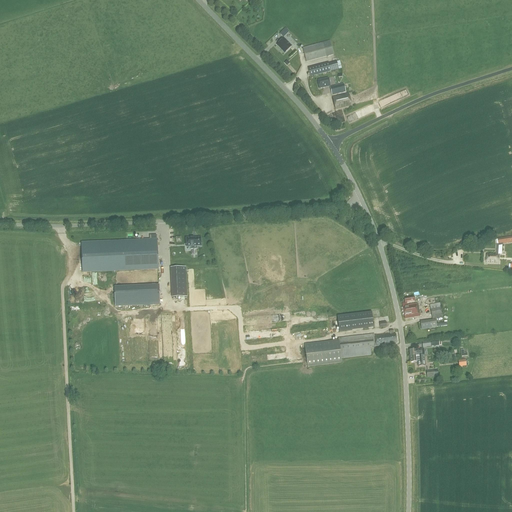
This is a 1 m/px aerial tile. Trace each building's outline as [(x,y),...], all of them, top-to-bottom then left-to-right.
[(283,38),(289,32),(285,28),(280,34),(283,38)] [(290,48),(282,40),(277,45),(285,53),(290,48)] [(302,48),(306,62),(334,55),(330,41),(302,48)] [(307,67),(310,77),(339,70),(337,61),(329,63),(329,62),(307,67)] [(317,81),(319,89),(330,86),(328,79),(317,81)] [(345,92),(343,84),(330,87),(332,95),(345,92)] [(352,106),(349,93),(332,97),(335,110),(352,106)] [(328,123),(343,119),(340,109),(325,113),(328,123)] [(360,116),(357,109),(344,115),(347,122),(360,116)] [(186,245),(190,244),(191,247),(197,247),(196,244),(201,244),(200,235),(186,236),(186,240),(186,245)] [(511,236),(498,239),(499,244),(502,244),(511,242),(511,236)] [(83,274),(159,270),(157,239),(81,242),(83,274)] [(169,243),(169,256),(181,255),(181,243),(169,243)] [(499,254),(487,254),(487,263),(499,264),(499,254)] [(185,267),(170,268),(172,297),(187,297),(185,267)] [(115,305),(160,303),(159,289),(114,291),(115,305)] [(402,303),(404,317),(417,315),(416,305),(407,306),(406,302),(402,303)] [(442,317),(440,303),(429,305),(432,319),(442,317)] [(374,327),(372,312),(338,316),(339,331),(374,327)] [(370,348),(374,347),(376,347),(392,345),(392,344),(397,343),(396,334),(393,335),(393,333),(393,330),(390,331),(390,334),(391,334),(375,336),(374,334),(338,338),(338,340),(305,345),(308,367),(342,363),(341,359),(371,355),(370,348)] [(422,359),(421,356),(410,357),(410,363),(418,362),(418,367),(425,366),(425,358),(422,359)] [(426,367),(427,377),(434,377),(434,370),(433,370),(433,368),(431,368),(431,371),(427,371),(427,367),(426,367)]
